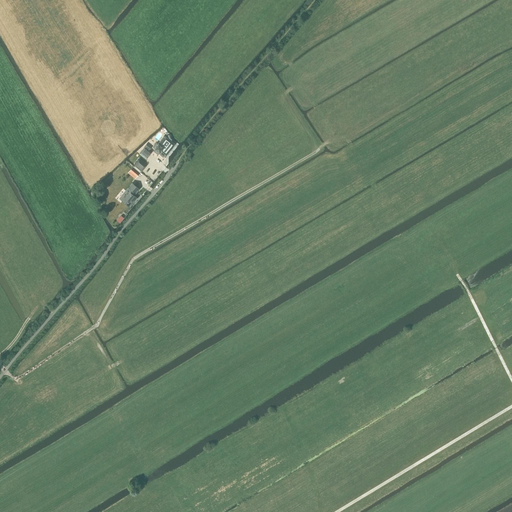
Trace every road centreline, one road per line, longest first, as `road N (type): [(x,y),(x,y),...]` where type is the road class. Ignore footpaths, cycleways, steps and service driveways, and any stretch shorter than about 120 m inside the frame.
road 1 (track): [(0,364),(18,377),(94,326),(133,259),(328,141)]
road 2 (unclassified): [(0,377),(179,161)]
road 3 (track): [(336,511),(511,405)]
road 4 (track): [(511,380),(456,274)]
